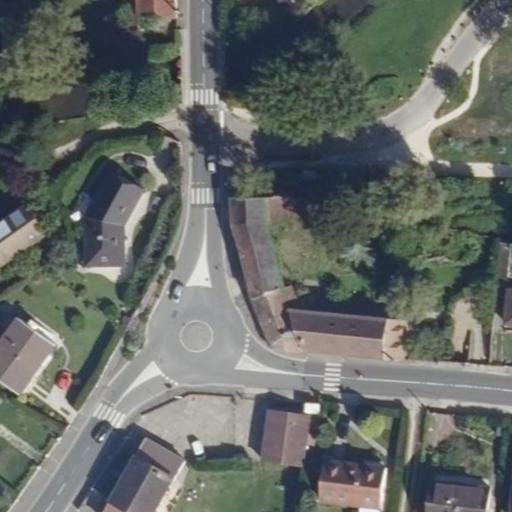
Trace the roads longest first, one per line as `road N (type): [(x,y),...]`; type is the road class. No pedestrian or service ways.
road 1 (primary): [(199,299),(204,0)]
road 2 (tertiary): [(511,392),(264,368),(227,353)]
road 3 (primary): [(39,511),(108,412),(169,356)]
